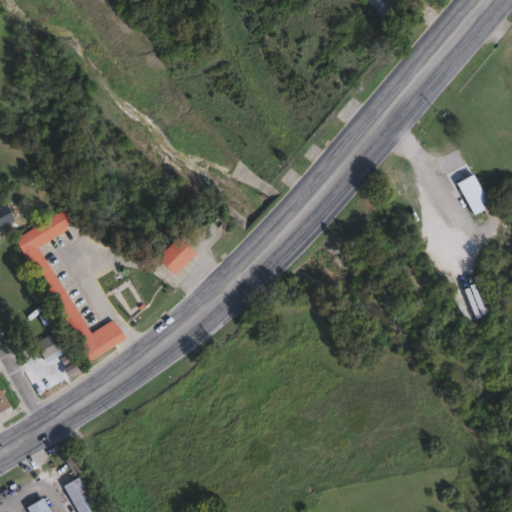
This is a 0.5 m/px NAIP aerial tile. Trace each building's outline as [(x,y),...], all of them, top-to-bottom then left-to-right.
[(377,17),(365,0),(399,0),(401,2),(377,17)] [(469,214),(452,182),(469,173),(486,205),(469,214)] [(36,247),(89,332),(110,319),(121,331),(123,337),(86,360),(12,237),(66,206),(75,222),(36,247)] [(153,257),(174,236),(191,252),(170,273),(153,257)] [(64,347),(43,362),(30,344),(51,329),(64,347)] [(75,511),(60,483),(76,474),(95,511),(75,511)] [(48,511),(26,511),(22,505),(39,495),(48,511)]
